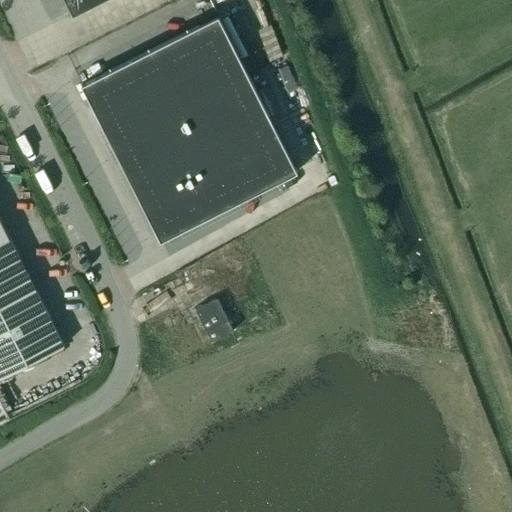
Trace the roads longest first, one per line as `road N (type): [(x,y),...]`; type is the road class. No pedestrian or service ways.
road 1 (unclassified): [(0,73),(83,237),(126,346),(123,372),(100,404),(0,460)]
road 2 (track): [(356,0),(511,406)]
